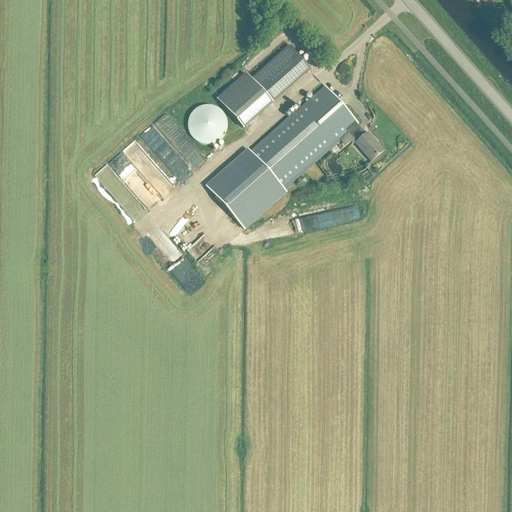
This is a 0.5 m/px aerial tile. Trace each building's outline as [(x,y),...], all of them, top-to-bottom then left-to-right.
[(288,48),(251,81),(272,105),(309,72),(288,48)] [(272,105),(251,81),(246,75),(216,102),(242,131),(272,105)] [(355,123),(324,88),(250,154),(248,152),(206,189),(243,230),(285,193),(283,191),(339,141),(345,148),(350,143),(353,147),(355,145),(371,163),(383,152),(368,135),(366,137),(354,124),(355,123)] [(208,108),(207,108),(206,108),(204,108),(202,108),(201,109),(200,109),(198,110),(197,110),(196,111),(195,112),(194,113),(193,114),(192,115),(191,116),(190,117),(190,118),(189,119),(188,121),(188,122),(188,123),(187,125),(187,126),(187,127),(187,129),(187,130),(188,132),(188,133),(188,134),(189,135),(190,137),(190,138),(191,139),(192,141),(193,142),(194,143),(195,143),(197,144),(198,145),(199,145),(200,146),(202,146),(203,147),(204,147),(206,147),(207,147),(209,147),(211,147),(214,146),(216,145),(218,144),(220,143),(221,142),(222,141),(223,138),(224,137),(225,136),(226,134),(226,133),(226,132),(227,130),(227,129),(227,127),(227,126),(227,125),(226,123),(226,121),(225,119),(225,118),(224,117),(223,115),(222,114),(221,113),(220,112),(219,111),(218,111),(216,110),(215,109),(214,109),(212,108),(210,108),(208,108)] [(135,141),(96,175),(107,187),(120,175),(140,197),(151,187),(134,167),(136,165),(143,173),(155,163),(135,141)] [(295,183),(300,189),(306,183),(301,177),(295,183)] [(276,258),(315,250),(312,237),(271,246),(273,251),(274,251),(276,258)]
